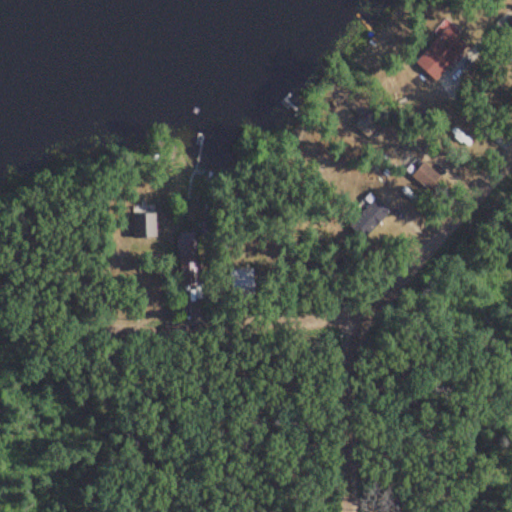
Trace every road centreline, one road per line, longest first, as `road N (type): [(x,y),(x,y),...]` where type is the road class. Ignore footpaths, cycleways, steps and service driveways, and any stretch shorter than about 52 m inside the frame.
road 1 (residential): [(334,511),(342,355),(372,306),(511,164)]
road 2 (residential): [(372,306),(0,303)]
